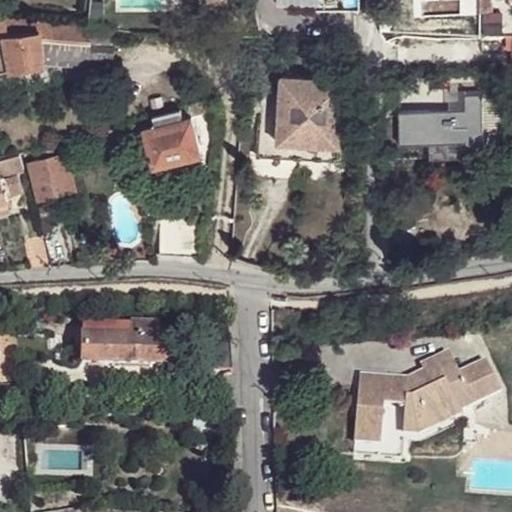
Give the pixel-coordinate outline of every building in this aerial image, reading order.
[(34,32),(35,21),(6,19),(0,21),(0,73),(43,64),(39,32),(34,32)] [(112,66),(115,26),(36,23),(39,32),(43,64),(112,66)] [(511,39),(490,39),(491,50),(511,50),(511,39)] [(280,122),(260,123),(261,165),(344,164),(343,82),(280,83),(280,122)] [(410,92),(410,130),(448,130),(448,141),(450,140),(450,139),(480,139),(480,140),(484,140),(484,139),(502,138),(502,134),(503,133),(501,92),(503,92),(503,89),(410,92)] [(191,105),(138,120),(140,128),(145,127),(193,116),(191,105)] [(203,155),(193,116),(145,127),(155,166),(203,155)] [(120,125),(113,126),(116,136),(123,134),(120,125)] [(102,130),(85,135),(90,153),(106,148),(102,130)] [(448,130),(410,130),(410,141),(448,141),(448,130)] [(59,142),(51,144),(53,156),(62,153),(59,142)] [(51,144),(38,148),(42,158),(53,156),(51,144)] [(77,188),(68,152),(62,153),(53,156),(42,158),(31,161),(42,198),(77,188)] [(20,153),(0,158),(0,165),(21,159),(20,153)] [(0,177),(3,176),(2,178),(24,172),(21,159),(0,165),(0,177)] [(0,203),(10,201),(2,178),(3,176),(0,177),(0,203)] [(0,213),(12,210),(10,201),(0,203),(0,213)] [(160,256),(195,257),(195,222),(185,222),(185,217),(172,217),(171,222),(159,222),(160,256)] [(70,265),(75,264),(65,227),(46,232),(54,266),(70,265)] [(30,267),(52,266),(44,235),(26,239),(30,267)] [(17,335),(10,335),(9,325),(0,323),(0,385),(21,385),(17,335)] [(167,368),(169,339),(84,333),(83,363),(167,368)] [(235,373),(233,333),(186,334),(186,347),(201,348),(202,374),(235,373)] [(428,361),(431,366),(433,370),(444,365),(442,361),(456,354),(453,349),(428,361)] [(433,370),(431,366),(412,376),(365,375),(362,456),(411,457),(412,432),(428,433),(470,411),(470,407),(508,388),(492,358),(465,371),(456,354),(442,361),(444,365),(433,370)]
